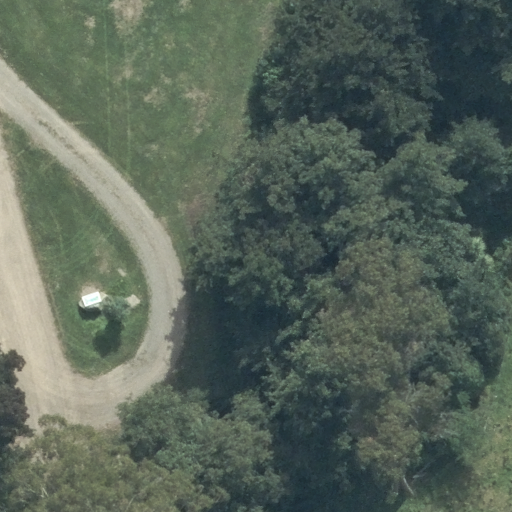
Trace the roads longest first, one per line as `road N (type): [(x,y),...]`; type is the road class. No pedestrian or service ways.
road 1 (track): [(0,92),(107,182),(164,272),(171,308),(157,368),(111,401),(59,411),(12,386)]
road 2 (unclassified): [(0,285),(16,452),(0,508)]
